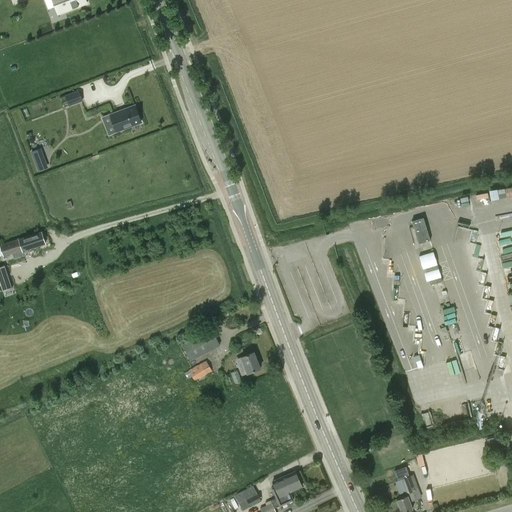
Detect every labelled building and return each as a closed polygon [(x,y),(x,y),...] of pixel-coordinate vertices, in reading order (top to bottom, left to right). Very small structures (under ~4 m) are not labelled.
[(86,2),(85,0),(53,0),(58,13),(86,2)] [(79,91),(69,95),(65,96),(69,105),(73,104),(82,100),(79,91)] [(110,115),(116,131),(141,122),(135,105),(110,115)] [(40,149),(32,152),(38,170),(47,167),(40,149)] [(492,199),(511,195),(511,185),(490,190),(492,199)] [(426,216),(412,220),(413,226),(411,227),(415,246),(432,241),(426,216)] [(504,266),(511,264),(511,229),(498,232),(504,266)] [(0,245),(3,255),(12,253),(22,249),(22,250),(44,243),(41,232),(0,245)] [(4,266),(0,267),(0,281),(3,290),(11,288),(4,266)] [(182,345),(191,360),(219,345),(211,330),(182,345)] [(237,359),(240,368),(243,375),(247,373),(260,368),(254,352),(237,359)] [(185,373),(188,379),(192,377),(194,381),(211,371),(206,361),(185,373)] [(503,448),(500,436),(486,439),(489,451),(503,448)] [(294,499),(290,491),(302,486),(295,470),(273,480),(275,485),(272,487),(277,497),(271,499),(272,502),(261,507),(262,511),(277,511),(275,507),(280,505),(294,499)] [(396,500),(401,511),(406,511),(412,510),(409,502),(421,498),(412,475),(401,479),(407,496),(396,500)] [(235,494),(243,509),(260,500),(252,485),(235,494)]
